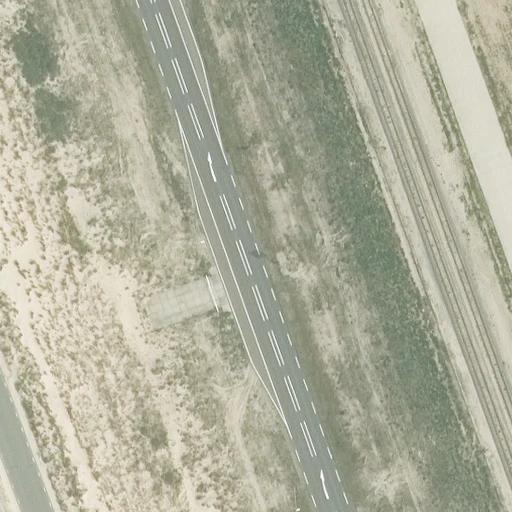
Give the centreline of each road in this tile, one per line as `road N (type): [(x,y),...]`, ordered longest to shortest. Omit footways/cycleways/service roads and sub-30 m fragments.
road 1 (trunk): [(83,0),(274,511)]
road 2 (trunk): [(421,511),(231,0)]
road 3 (trunk): [(47,0),(74,165),(176,511)]
road 4 (secondary): [(333,511),(180,79)]
